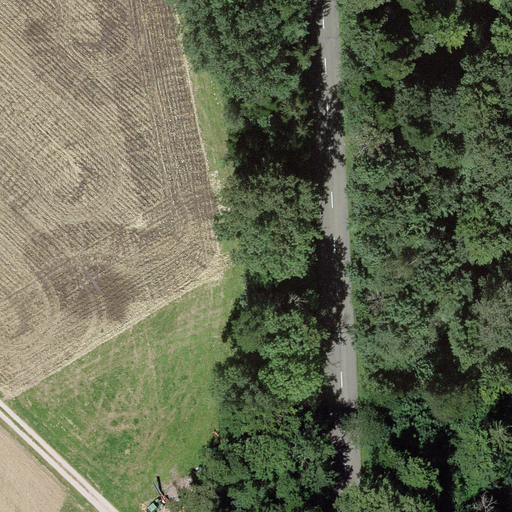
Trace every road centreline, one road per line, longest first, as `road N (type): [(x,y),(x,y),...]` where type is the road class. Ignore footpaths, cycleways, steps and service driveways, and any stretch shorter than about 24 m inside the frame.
road 1 (tertiary): [(318,0),(345,511)]
road 2 (track): [(112,511),(0,408)]
